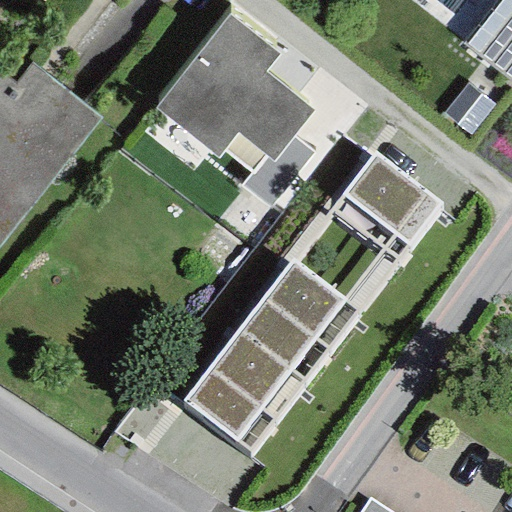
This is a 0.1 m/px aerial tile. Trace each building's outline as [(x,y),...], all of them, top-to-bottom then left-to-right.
[(511,0),(498,0),(463,45),(511,83),(511,0)] [(228,15),(154,108),(218,158),(223,151),(250,173),(252,174),(265,157),(272,162),(292,136),(312,111),(264,72),(278,54),(228,15)] [(0,244),(100,120),(29,64),(13,85),(0,74),(0,244)] [(493,105),(466,84),(444,113),(471,134),(493,105)] [(312,152),(292,136),(272,162),(265,157),(252,174),(250,173),(240,187),(269,209),(312,152)] [(441,203),(373,151),(340,193),(344,196),(333,211),(395,259),(407,245),(441,203)] [(292,258),(236,329),(305,382),(360,311),(292,258)] [(249,454),(305,382),(236,329),(181,401),(249,454)] [(387,511),(369,499),(359,511),(387,511)]
